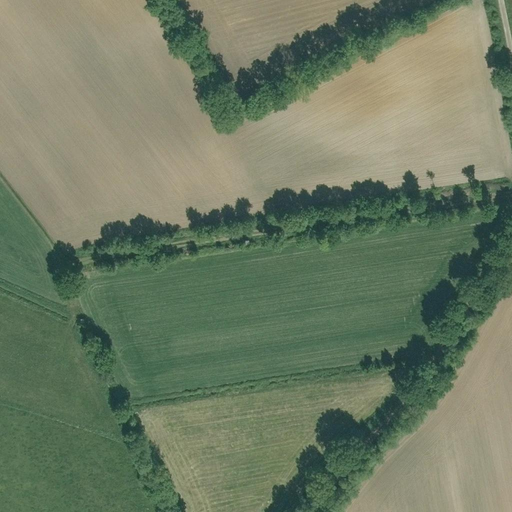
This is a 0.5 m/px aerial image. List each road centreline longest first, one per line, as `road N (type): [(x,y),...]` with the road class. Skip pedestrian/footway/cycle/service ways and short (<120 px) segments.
road 1 (track): [(511,193),(72,262),(59,256),(0,174)]
road 2 (track): [(511,239),(431,379),(314,511)]
